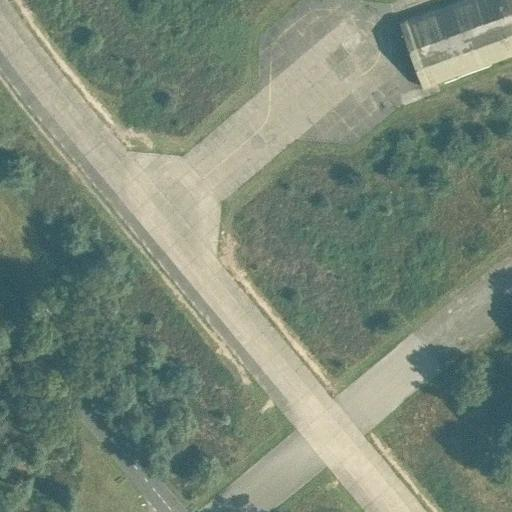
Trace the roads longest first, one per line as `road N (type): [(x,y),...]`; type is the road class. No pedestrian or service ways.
road 1 (unknown): [(0,24),(330,433)]
road 2 (unclassified): [(0,304),(172,511)]
road 3 (unknown): [(330,433),(511,281)]
